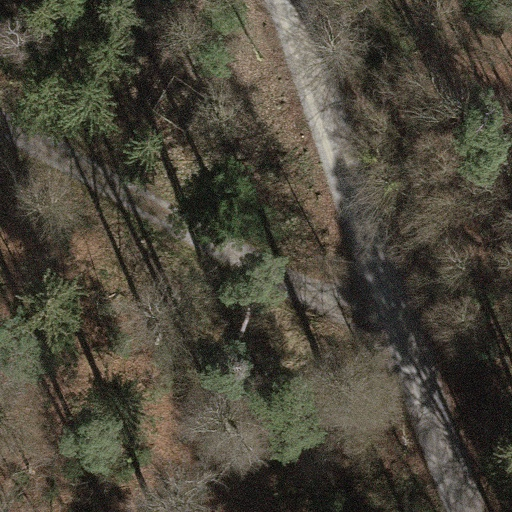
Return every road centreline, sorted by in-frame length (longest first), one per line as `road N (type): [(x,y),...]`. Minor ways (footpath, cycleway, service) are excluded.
road 1 (track): [(458,511),(273,0)]
road 2 (track): [(0,118),(401,349)]
